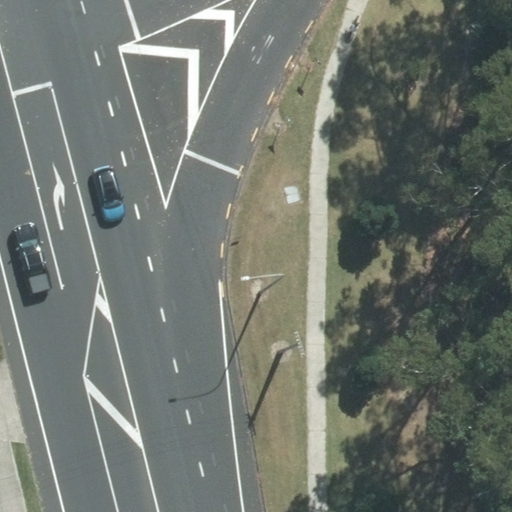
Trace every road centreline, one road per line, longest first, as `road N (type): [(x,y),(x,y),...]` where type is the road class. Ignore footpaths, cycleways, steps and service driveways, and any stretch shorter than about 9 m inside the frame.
road 1 (primary): [(286,0),(209,166),(181,290),(154,511)]
road 2 (primary): [(136,511),(6,10)]
